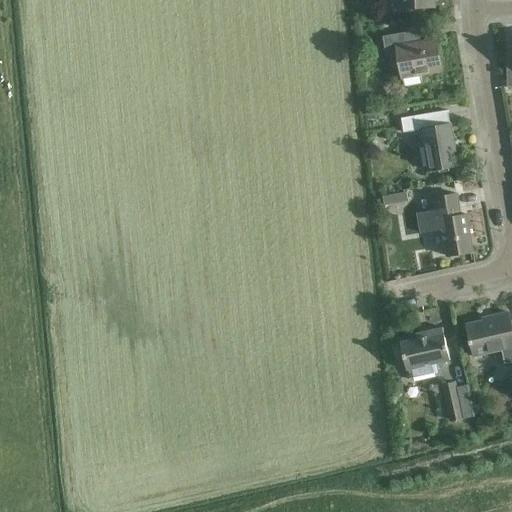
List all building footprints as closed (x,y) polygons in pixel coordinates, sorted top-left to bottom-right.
[(420,75),(441,71),(435,39),(410,44),(408,32),(382,36),(385,57),(397,55),(403,86),(421,83),(420,75)] [(428,171),(458,166),(451,124),(450,124),(447,110),(401,118),(403,133),(421,130),(428,171)] [(447,256),(472,252),(466,214),(454,216),(453,208),(459,208),(456,194),(427,199),(429,212),(417,214),(420,232),(442,228),(447,256)] [(509,313),(491,317),(491,319),(466,325),(473,356),(501,350),(504,364),(511,362),(511,320),(511,321),(509,313)] [(406,370),(449,360),(442,328),(424,332),(425,337),(400,342),(406,370)] [(467,385),(456,388),(454,383),(442,385),(450,421),(474,415),(467,385)]
